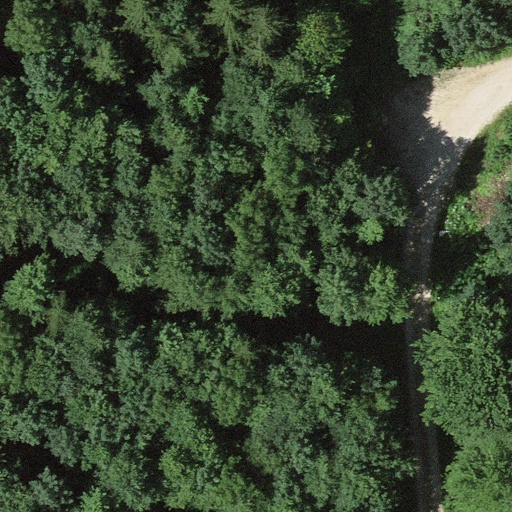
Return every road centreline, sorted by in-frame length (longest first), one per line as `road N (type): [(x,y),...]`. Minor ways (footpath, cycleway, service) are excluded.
road 1 (track): [(428,511),(420,192),(448,124),(511,77)]
road 2 (track): [(448,124),(306,0)]
